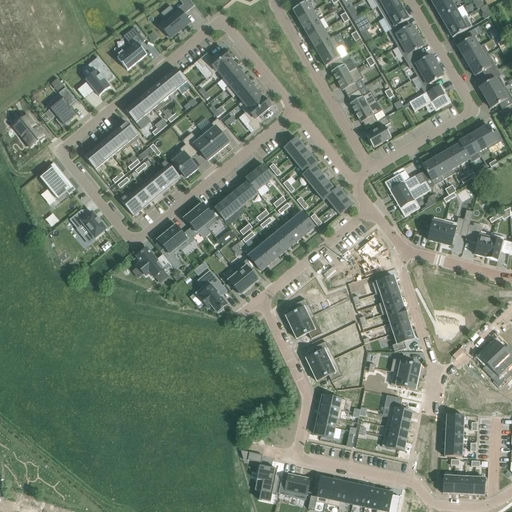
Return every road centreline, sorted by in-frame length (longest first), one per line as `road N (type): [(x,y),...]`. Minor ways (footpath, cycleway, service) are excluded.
road 1 (residential): [(294,112),(227,30),(207,29),(65,147),(68,163),(123,232),(146,233),(284,120)]
road 2 (residential): [(370,170),(469,110),(410,0)]
road 3 (residential): [(296,457),(405,481),(444,507),(483,507),(511,493)]
road 4 (residential): [(280,0),(278,11),(370,170)]
road 5 (residential): [(260,299),(306,400),(296,457)]
road 6 (residential): [(260,299),(371,209)]
road 7 (residential): [(405,248),(400,262),(437,366)]
